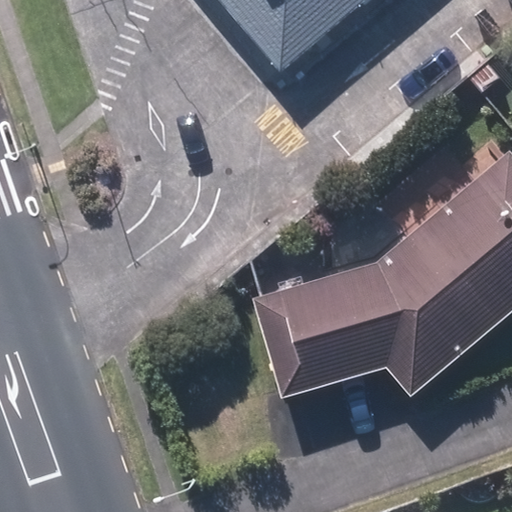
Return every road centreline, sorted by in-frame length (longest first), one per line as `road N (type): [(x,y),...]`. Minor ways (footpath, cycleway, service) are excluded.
road 1 (secondary): [(1,361),(56,511)]
road 2 (secondary): [(0,227),(1,361)]
